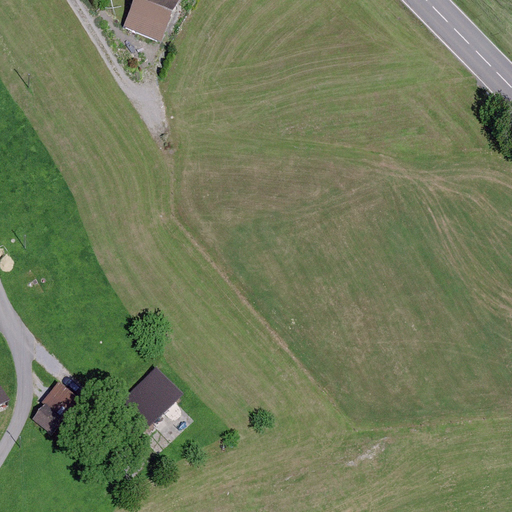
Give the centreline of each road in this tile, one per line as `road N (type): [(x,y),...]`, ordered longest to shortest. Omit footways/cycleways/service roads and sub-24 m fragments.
road 1 (residential): [(0,318),(22,358),(28,404),(0,464)]
road 2 (secondary): [(425,0),(511,88)]
